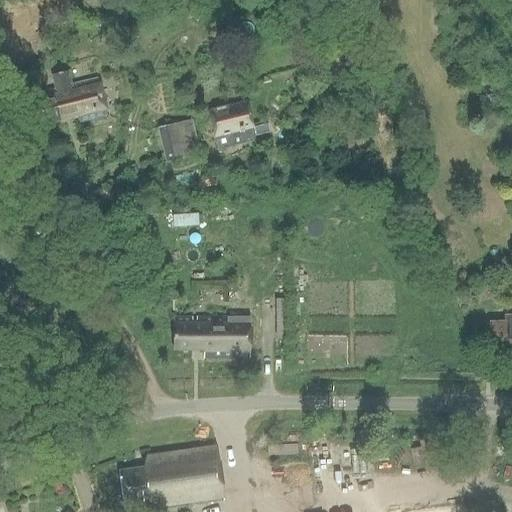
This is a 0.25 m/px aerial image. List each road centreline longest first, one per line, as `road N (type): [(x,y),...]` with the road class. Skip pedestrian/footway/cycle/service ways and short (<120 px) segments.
road 1 (unclassified): [(511,405),(261,403),(160,411)]
road 2 (track): [(160,411),(58,216)]
road 3 (unclassified): [(0,470),(91,427),(160,411)]
